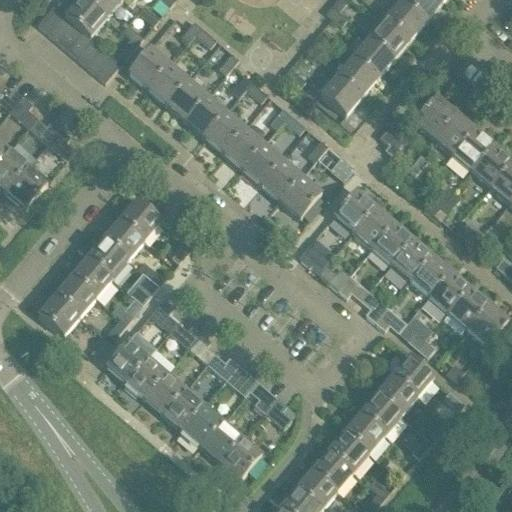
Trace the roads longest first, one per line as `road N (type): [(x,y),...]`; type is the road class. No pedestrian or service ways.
road 1 (residential): [(239,243),(195,294),(318,397),(363,344),(279,275)]
road 2 (residential): [(0,307),(129,150)]
road 3 (residential): [(0,42),(129,150)]
road 4 (residential): [(239,243),(129,150)]
